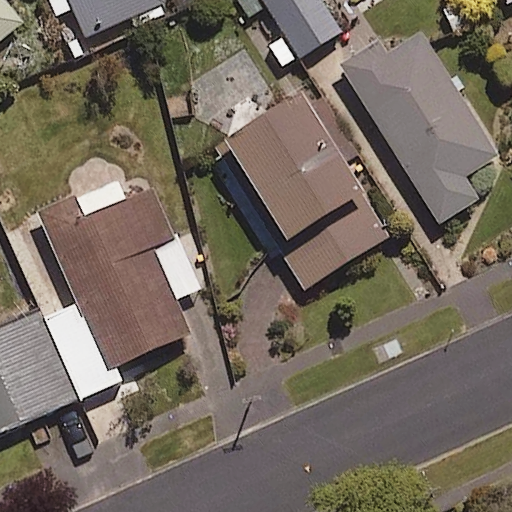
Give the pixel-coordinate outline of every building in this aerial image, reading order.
[(0,0),(0,56),(26,35),(2,5),(7,0),(0,0)] [(159,0),(74,0),(68,3),(88,48),(165,13),(159,0)] [(342,39),(315,0),(271,0),(263,6),(302,66),(342,39)] [(511,11),(511,0),(501,0),(508,13),(511,11)] [(494,165),(417,43),(387,61),(382,53),(341,78),(439,233),(478,208),(463,184),(494,165)] [(384,250),(296,109),(219,157),(307,298),(384,250)] [(43,323),(79,408),(125,389),(119,376),(189,347),(173,308),(199,297),(157,198),(121,213),(112,192),(39,222),(76,309),(43,323)] [(0,441),(79,408),(43,323),(0,340),(0,441)]
